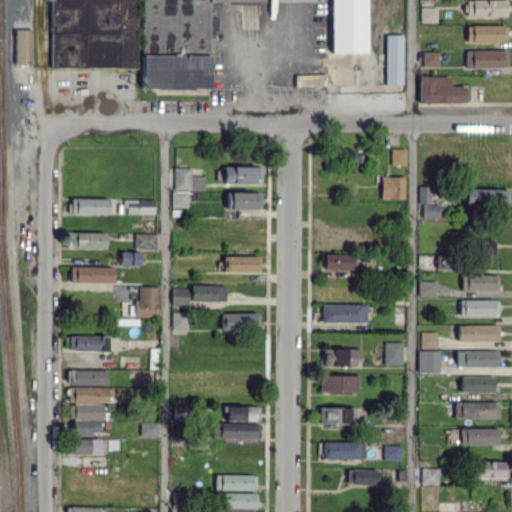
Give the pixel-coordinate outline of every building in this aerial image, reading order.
[(50,0),(50,67),(135,67),(135,0),(50,0)] [(141,0),(141,54),(209,54),(209,31),(217,31),(217,16),(209,16),(209,1),(259,1),(258,0),(141,0)] [(367,52),(366,0),(330,0),(331,52),(367,52)] [(504,0),(464,0),(464,16),(505,16),(504,0)] [(436,7),(418,6),(418,22),(435,22),(436,7)] [(505,41),(505,24),(465,25),(465,42),(505,41)] [(30,63),(30,29),(14,29),(13,63),(30,63)] [(401,34),(384,34),(384,84),(401,84),(401,34)] [(506,50),(465,50),(465,67),(506,66),(506,50)] [(437,51),(421,51),(422,65),(438,65),(437,51)] [(141,89),(209,88),(208,55),(141,55),(141,89)] [(294,74),(294,86),(325,85),(325,73),(294,74)] [(464,102),(464,86),(448,86),(448,76),(417,76),(418,103),(464,102)] [(405,164),(405,148),(390,148),(390,165),(405,164)] [(223,166),(223,182),(260,183),(261,167),(223,166)] [(189,167),(173,167),(173,189),(203,189),(203,176),(189,175),(189,167)] [(380,199),(404,199),(404,176),(380,176),(380,199)] [(438,218),(439,204),(429,203),(430,186),(417,186),(417,203),(421,203),(420,217),(438,218)] [(507,188),(464,188),(464,206),(507,206),(507,188)] [(187,207),(187,191),(170,191),(170,207),(187,207)] [(225,209),(259,209),(259,191),(225,192),(225,209)] [(107,198),(70,198),(70,213),(107,214),(107,198)] [(153,213),(153,199),(124,199),(124,214),(153,213)] [(104,247),(104,231),(69,232),(69,247),(104,247)] [(133,248),(154,249),(155,233),(133,232),(133,248)] [(480,256),(492,255),(492,237),(480,237),(480,256)] [(139,251),(119,251),(119,264),(138,265),(139,251)] [(323,268),(350,269),(350,254),(323,253),(323,268)] [(435,268),(451,268),(452,255),(436,254),(435,268)] [(258,255),(223,255),(222,272),(258,272),(258,255)] [(112,282),(112,266),(69,265),(69,281),(112,282)] [(496,291),(497,274),(460,274),(459,290),(496,291)] [(435,296),(436,280),(417,280),(417,296),(435,296)] [(224,302),(225,285),(189,284),(189,301),(224,302)] [(158,286),(138,286),(138,300),(133,300),(133,316),(158,317),(158,286)] [(187,305),(187,287),(170,287),(170,304),(187,305)] [(497,316),(497,299),(458,299),(459,316),(497,316)] [(320,322),(365,323),(366,304),(321,304),(320,322)] [(170,328),(186,328),(186,311),(170,312),(170,328)] [(257,312),(219,313),(220,331),(258,330),(257,312)] [(457,340),(497,341),(497,325),(457,324),(457,340)] [(435,331),(419,332),(420,348),(436,347),(435,331)] [(106,351),(107,336),(68,335),(67,350),(106,351)] [(401,342),(383,341),(383,364),(401,364),(401,342)] [(357,366),(358,348),(324,347),(323,365),(357,366)] [(439,350),(417,350),(416,372),(438,372),(439,350)] [(497,350),(455,350),(455,366),(497,366),(497,350)] [(104,384),(104,369),(69,369),(68,384),(104,384)] [(318,391),(356,392),(357,375),(319,374),(318,391)] [(493,391),(493,375),(460,376),(460,392),(493,391)] [(67,402),(67,418),(71,419),(71,434),(89,435),(89,431),(99,432),(100,401),(109,401),(109,388),(67,386),(67,402)] [(454,418),(498,418),(498,402),(454,401),(454,418)] [(258,421),(258,406),(225,405),(225,420),(258,421)] [(317,407),(318,424),(355,423),(355,416),(360,416),(360,406),(317,407)] [(138,436),(156,436),(157,422),(139,421),(138,436)] [(211,437),(258,438),(259,423),(211,422),(211,437)] [(497,428),(459,427),(459,444),(497,444),(497,428)] [(99,438),(68,438),(67,453),(99,454),(99,438)] [(357,458),(358,441),(319,440),(319,457),(357,458)] [(400,444),(383,444),(383,459),(400,459),(400,444)] [(502,461),(473,460),(472,477),(502,478),(502,461)] [(420,484),(438,484),(438,468),(421,467),(420,484)] [(376,484),(377,469),(347,468),(346,483),(376,484)] [(255,489),(254,474),(213,474),(214,489),(255,489)] [(253,511),(253,492),(219,492),(220,508),(213,508),(212,511),(253,511)]
